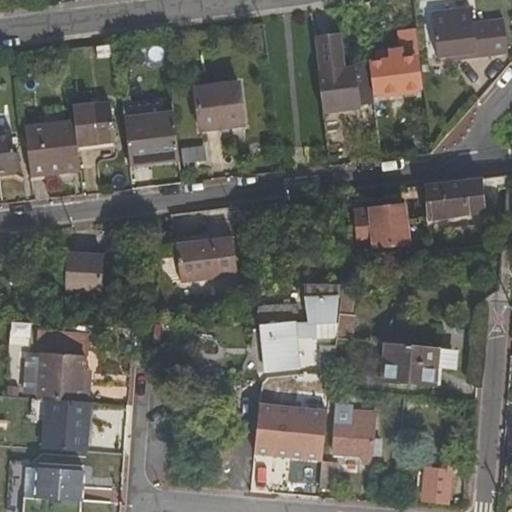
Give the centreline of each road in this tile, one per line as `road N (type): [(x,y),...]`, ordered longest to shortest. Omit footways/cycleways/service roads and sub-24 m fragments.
road 1 (residential): [(463,166),(0,220)]
road 2 (residential): [(216,0),(0,26)]
road 3 (residential): [(502,305),(483,511)]
road 4 (residential): [(136,498),(297,511)]
road 5 (residential): [(136,498),(145,366)]
